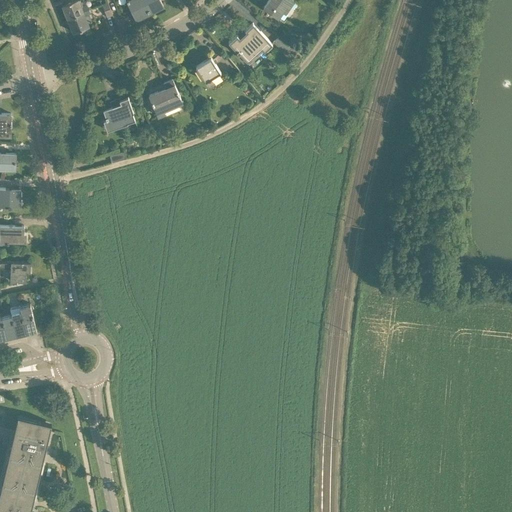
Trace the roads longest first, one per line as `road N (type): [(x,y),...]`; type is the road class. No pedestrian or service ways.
road 1 (unclassified): [(349,0),(284,84),(228,127),(52,180)]
road 2 (residential): [(33,83),(131,52),(217,0)]
road 3 (secondary): [(80,338),(52,180)]
road 4 (secondary): [(113,511),(89,379)]
